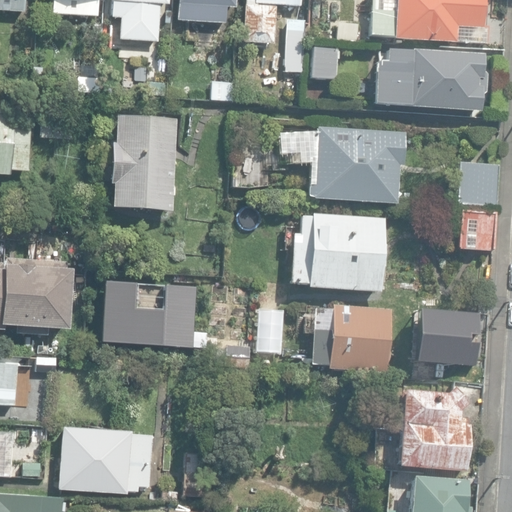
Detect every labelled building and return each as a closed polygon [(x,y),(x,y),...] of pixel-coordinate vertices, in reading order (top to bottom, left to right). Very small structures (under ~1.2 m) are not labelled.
[(0,0),(0,10),(22,12),(22,0),(0,0)] [(50,0),(50,14),(96,17),(97,0),(99,0),(50,0)] [(109,0),(109,19),(117,20),(117,40),(158,42),(159,5),(170,6),(170,0),(109,0)] [(176,0),(175,21),(223,24),(224,7),(233,8),(233,0),(176,0)] [(243,0),(241,42),(271,44),(273,7),(262,6),(262,4),(299,7),(299,0),(243,0)] [(391,40),(486,44),(487,26),(481,26),(482,0),(393,0),(393,14),(370,13),(369,37),(392,38),(391,40)] [(348,38),(349,18),(330,18),(329,37),(348,38)] [(304,77),(306,24),(287,23),(284,76),(304,77)] [(308,78),(334,80),(336,50),(310,48),(308,78)] [(479,112),(481,112),(482,94),(485,94),(487,75),(481,74),(483,58),(483,54),(409,51),(409,53),(386,51),(385,52),(384,70),(376,70),(375,81),(374,81),(373,105),(479,112)] [(75,92),(98,94),(99,78),(75,76),(75,92)] [(166,84),(146,82),(145,98),(164,100),(166,84)] [(209,100),(230,101),(231,85),(210,84),(209,100)] [(0,175),(8,176),(9,170),(27,172),(30,119),(19,118),(17,118),(18,97),(0,95),(0,175)] [(38,138),(73,140),(75,106),(40,104),(38,138)] [(110,209),(170,212),(174,119),(115,116),(114,144),(109,144),(107,184),(111,185),(110,209)] [(403,132),(315,128),(314,132),(277,134),(277,167),(312,164),(311,186),(305,185),(304,201),(395,204),(396,165),(401,165),(403,132)] [(230,188),(248,188),(249,162),(231,162),(230,188)] [(453,204),(493,207),(496,166),(456,164),(453,204)] [(230,237),(251,239),(253,212),(232,211),(230,237)] [(456,248),(491,249),(492,212),(457,211),(456,248)] [(305,288),(378,292),(383,218),(309,214),(309,217),(299,216),(297,250),(289,249),(287,284),(305,285),(305,288)] [(0,330),(0,331),(1,326),(15,327),(14,333),(46,335),(46,329),(66,330),(69,271),(65,270),(65,262),(4,258),(4,263),(0,263),(0,330)] [(325,370),(385,374),(389,309),(329,306),(327,332),(323,332),(323,338),(314,337),(312,365),(325,366),(325,370)] [(34,372),(53,373),(54,358),(35,357),(34,372)] [(0,405),(12,406),(15,365),(0,363),(0,405)] [(393,466),(465,470),(467,424),(465,424),(465,418),(459,418),(459,410),(466,404),(451,387),(443,393),(398,392),(393,466)] [(55,486),(123,490),(123,488),(135,489),(135,484),(145,484),(146,466),(151,466),(152,457),(147,456),(149,432),(127,431),(127,428),(59,424),(57,450),(53,449),(52,461),(56,461),(55,486)] [(181,496),(203,497),(205,454),(183,452),(181,496)] [(21,476),(38,477),(38,463),(21,463),(21,476)] [(406,511),(470,511),(471,507),(467,506),(468,480),(409,477),(406,511)] [(0,511),(59,511),(60,498),(0,494),(0,511)]
